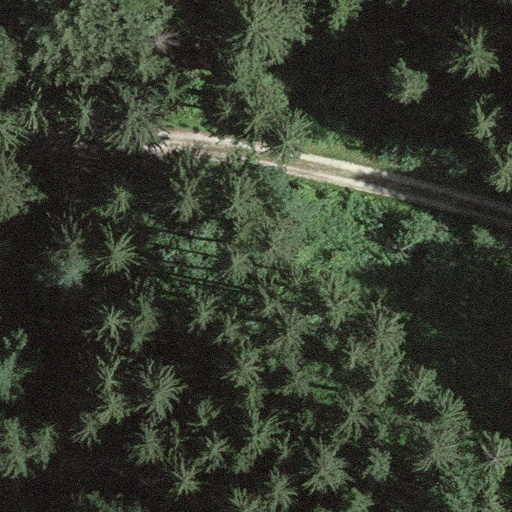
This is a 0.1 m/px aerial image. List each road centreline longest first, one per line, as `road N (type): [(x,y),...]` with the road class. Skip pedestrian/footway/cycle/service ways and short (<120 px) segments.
road 1 (track): [(0,139),(91,130),(215,137),(511,215)]
road 2 (track): [(0,468),(87,459),(141,469),(216,511)]
